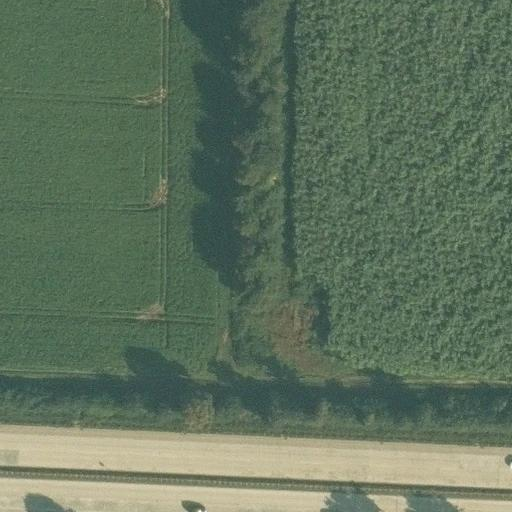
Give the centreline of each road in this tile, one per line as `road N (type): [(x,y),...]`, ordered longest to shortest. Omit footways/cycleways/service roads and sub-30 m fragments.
road 1 (motorway): [(511,473),(0,450)]
road 2 (track): [(0,378),(511,394)]
road 3 (track): [(229,0),(225,389)]
road 4 (motorway): [(0,497),(320,511)]
